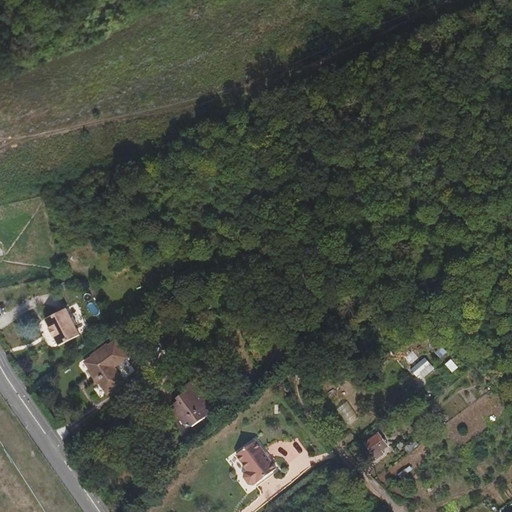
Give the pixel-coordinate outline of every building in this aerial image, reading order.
[(80,338),(65,312),(45,324),(50,333),(49,333),(54,342),(55,341),(60,350),(80,338)] [(179,348),(169,335),(156,345),(166,357),(179,348)] [(126,385),(115,371),(129,361),(116,344),(85,367),(90,373),(89,374),(94,380),(96,378),(99,382),(98,383),(101,388),(109,398),(126,385)] [(434,368),(425,358),(412,369),(417,376),(421,373),(425,377),(434,368)] [(460,365),(452,359),(446,364),(454,372),(460,365)] [(340,388),(328,395),(345,424),(357,418),(340,388)] [(213,420),(199,403),(202,401),(192,389),(181,398),(185,403),(176,411),(180,416),(184,420),(177,426),(189,440),(213,420)] [(176,411),(185,403),(181,398),(179,395),(170,403),(176,411)] [(177,426),(184,420),(180,416),(173,421),(173,424),(174,426),(177,426)] [(442,426),(434,419),(430,423),(438,430),(442,426)] [(424,441),(431,436),(423,429),(418,434),(424,441)] [(388,445),(379,433),(365,443),(377,459),(384,453),(382,450),(388,445)] [(278,465),(255,438),(237,454),(250,469),(247,471),(246,476),(252,482),(256,483),(260,480),(278,465)] [(408,453),(419,445),(414,439),(404,448),(408,453)] [(404,448),(398,441),(392,446),(398,453),(404,448)]
